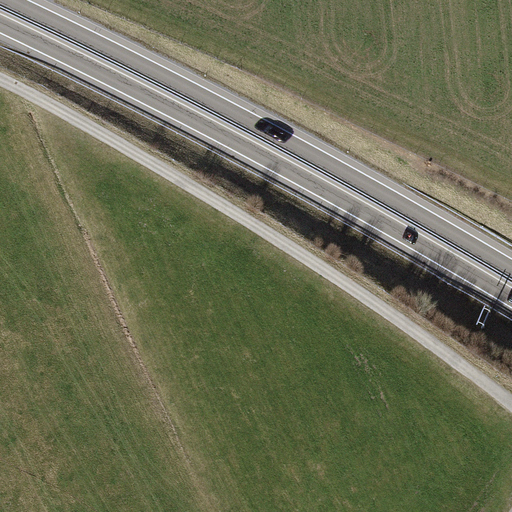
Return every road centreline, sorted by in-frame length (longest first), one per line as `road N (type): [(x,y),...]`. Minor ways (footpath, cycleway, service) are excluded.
road 1 (track): [(0,78),(281,241),(511,403)]
road 2 (trunk): [(0,24),(265,158),(511,298)]
road 3 (trunk): [(511,267),(156,70),(10,0)]
